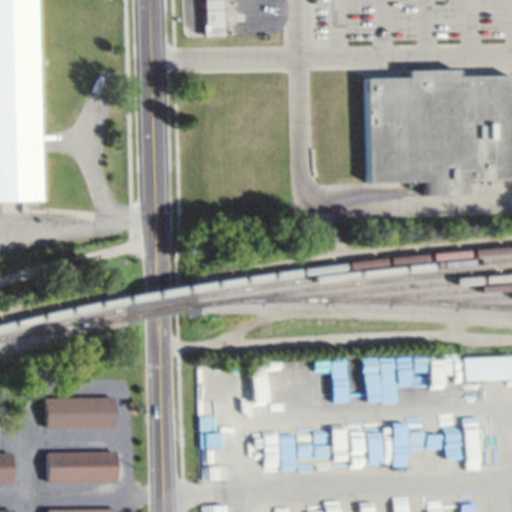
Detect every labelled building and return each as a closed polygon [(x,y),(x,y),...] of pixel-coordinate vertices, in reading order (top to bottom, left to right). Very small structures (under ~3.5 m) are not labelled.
[(0,0),(0,200),(38,199),(32,0),(0,0)] [(222,36),(222,0),(203,0),(203,36),(222,36)] [(367,76),(511,73),(511,176),(371,179),(367,76)] [(115,397),(45,397),(45,428),(115,428),(115,397)] [(12,452),(0,451),(0,483),(12,484),(12,452)] [(117,451),(44,452),(45,483),(117,483),(117,451)]
